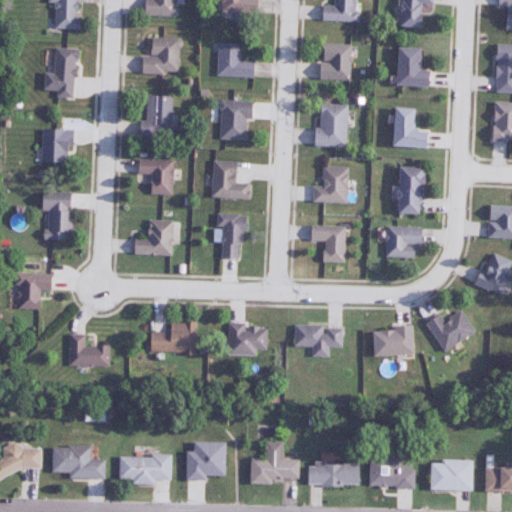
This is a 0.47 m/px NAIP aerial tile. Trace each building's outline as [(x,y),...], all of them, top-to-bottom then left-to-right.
[(55,0),(53,26),(80,29),(77,0),(55,0)] [(174,0),(140,0),(140,14),(174,15),(174,0)] [(253,12),(253,0),(218,0),(218,11),(253,12)] [(354,0),(330,0),(331,4),(319,4),(318,20),(353,22),(354,0)] [(429,0),(398,0),(396,26),(416,27),(417,5),(429,6),(429,0)] [(511,29),(511,0),(494,0),(495,6),(504,6),(503,30),(511,29)] [(138,73),(176,74),(178,38),(149,37),(148,55),(139,55),(138,73)] [(237,59),(237,41),(214,41),(214,75),(250,75),(250,59),(237,59)] [(348,80),(349,44),(317,43),(316,79),(348,80)] [(42,71),(43,88),(56,90),(57,96),(71,96),(76,47),(55,44),(51,70),(42,71)] [(511,44),(493,44),(492,93),(511,93),(511,44)] [(415,70),(415,46),(393,46),(393,85),(424,85),(424,70),(415,70)] [(136,137),(168,138),(170,96),(144,95),(143,121),(136,121),(136,137)] [(244,119),(249,119),(249,101),(217,101),(217,140),(244,140),(244,119)] [(511,141),(511,102),(490,102),(490,141),(511,141)] [(346,105),(315,103),(313,146),(344,147),(346,105)] [(388,146),(421,147),(421,131),(410,131),(411,107),(390,106),(388,146)] [(41,127),(73,127),(72,144),(66,144),(65,162),(41,162),(41,127)] [(170,194),(170,160),(135,159),(135,174),(148,174),(148,194),(170,194)] [(246,184),(231,183),(232,161),(210,160),(208,197),(246,199),(246,184)] [(345,203),(346,166),(320,166),(319,186),(310,185),(310,202),(345,203)] [(394,213),(418,213),(418,167),(394,167),(394,213)] [(41,190),(41,205),(46,208),(46,228),(43,228),(42,235),(66,238),(70,228),(69,190),(41,190)] [(511,237),(511,205),(485,205),(485,238),(511,237)] [(218,258),(239,258),(239,213),(214,213),(214,228),(218,228),(218,258)] [(170,220),(146,220),(145,239),(131,239),(131,255),(169,255),(170,220)] [(343,226),(307,225),(307,240),(321,241),(320,261),(341,262),(343,226)] [(418,227),(382,227),(382,257),(411,257),(411,244),(418,244),(418,227)] [(511,261),(511,260),(486,250),(472,285),(499,295),(511,261)] [(13,269),(14,284),(17,302),(37,308),(38,288),(49,289),(48,272),(13,269)] [(440,321),(436,314),(423,322),(440,350),(472,331),(459,310),(440,321)] [(192,353),(193,322),(168,321),(167,332),(147,332),(147,352),(192,353)] [(255,355),(255,349),(264,349),(264,325),(225,325),(225,355),(255,355)] [(340,326),(291,326),(291,346),(309,346),(309,357),(327,357),(327,347),(340,347),(340,326)] [(371,355),(411,354),(410,327),(370,328),(371,355)] [(66,366),(107,366),(107,346),(82,346),(82,334),(66,334),(66,366)] [(0,477),(0,455),(2,445),(12,438),(23,445),(40,447),(39,467),(21,467),(0,477)] [(247,458),(247,480),(295,481),(295,459),(279,458),(279,441),(262,441),(262,459),(247,458)] [(183,478),(223,478),(223,442),(190,442),(190,452),(183,452),(183,478)] [(66,479),(102,478),(101,459),(89,459),(88,446),(49,447),(49,474),(66,473),(66,479)] [(367,455),(367,488),(412,488),(412,455),(367,455)] [(168,482),(168,456),(116,456),(116,482),(168,482)] [(469,491),(470,460),(428,459),(427,490),(469,491)] [(355,463),(304,463),(304,485),(355,485),(355,463)] [(482,491),(511,491),(511,467),(482,467),(482,491)]
